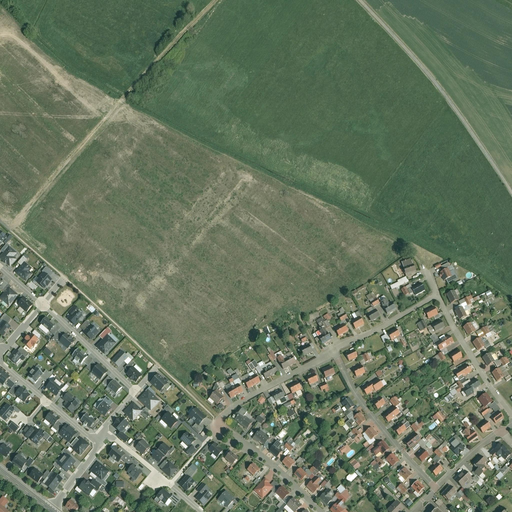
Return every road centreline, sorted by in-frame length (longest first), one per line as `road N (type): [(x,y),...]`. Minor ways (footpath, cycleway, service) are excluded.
road 1 (track): [(211,0),(7,229)]
road 2 (track): [(221,418),(0,213)]
road 3 (residential): [(320,511),(219,423),(233,406),(334,350)]
road 4 (unclassified): [(360,0),(447,98),(511,190)]
road 5 (residential): [(334,350),(355,393),(436,488)]
road 6 (residential): [(437,294),(511,414)]
road 7 (residential): [(43,304),(134,391)]
